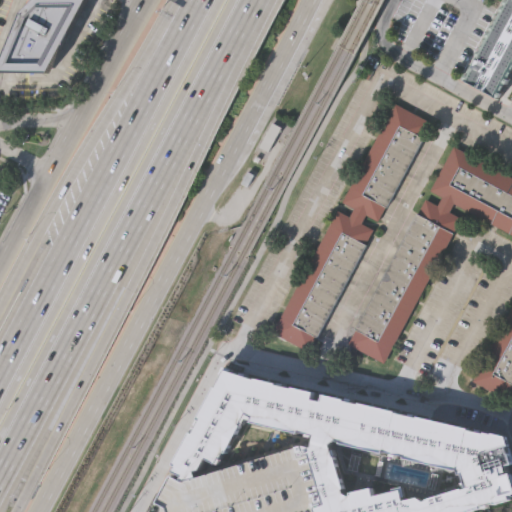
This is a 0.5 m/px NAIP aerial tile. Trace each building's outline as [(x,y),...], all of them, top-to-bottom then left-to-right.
[(87,0),(51,70),(0,70),(0,68),(24,10),(34,0),(87,0)] [(465,80),(477,58),(483,49),(506,0),(511,0),(511,74),(500,98),(465,80)] [(432,121),(379,218),(368,212),(363,221),(376,227),(310,350),(274,330),(339,208),(350,214),(355,206),(343,200),(396,102),(432,121)] [(282,130),(272,125),(260,148),(269,153),(282,130)] [(511,395),(510,399),(474,380),(511,309),(511,231),(457,201),(452,209),(463,215),(384,361),(350,342),(428,198),(438,203),(443,195),(431,188),(455,144),(511,174),(511,395)] [(225,369),(240,373),(241,371),(246,373),(245,375),(254,378),(262,380),(262,378),(269,380),(269,381),(278,384),(279,381),(285,382),(284,385),(299,389),(300,387),(307,389),(306,390),(314,392),(312,398),(321,400),(323,394),(330,396),(330,395),(337,396),(337,398),(346,400),(347,397),(352,398),(352,401),(367,405),(367,403),(374,405),(374,406),(381,408),(381,406),(388,408),(388,410),(409,415),(410,412),(416,413),(415,416),(424,418),(425,417),(432,418),(431,420),(439,422),(440,420),(446,422),(446,423),(454,425),(455,424),(461,425),(461,427),(503,436),(511,464),(507,464),(511,479),(511,496),(510,497),(511,498),(495,503),(495,502),(488,504),(489,507),(483,509),(482,506),(473,509),(473,511),(469,511),(316,511),(315,507),(325,504),(309,454),(300,457),(297,447),(302,445),(312,447),(314,435),(312,434),(311,436),(306,435),(307,433),(302,432),(299,431),(299,432),(297,431),(297,432),(290,431),(290,430),(281,427),(280,428),(274,427),(274,426),(265,424),(265,425),(259,424),(259,422),(251,420),(252,416),(251,416),(250,419),(246,418),(243,424),(240,423),(236,431),(237,432),(234,438),(233,437),(226,452),(224,451),(218,463),(216,462),(216,463),(206,458),(200,469),(195,471),(197,477),(183,481),(180,479),(181,475),(172,471),(175,465),(174,464),(191,431),(192,432),(199,419),(198,418),(215,386),(216,386),(225,369)] [(297,447),(300,457),(309,454),(325,504),(315,507),(316,511),(168,511),(167,507),(157,502),(172,475),(180,479),(183,481),(197,477),(297,447)]
